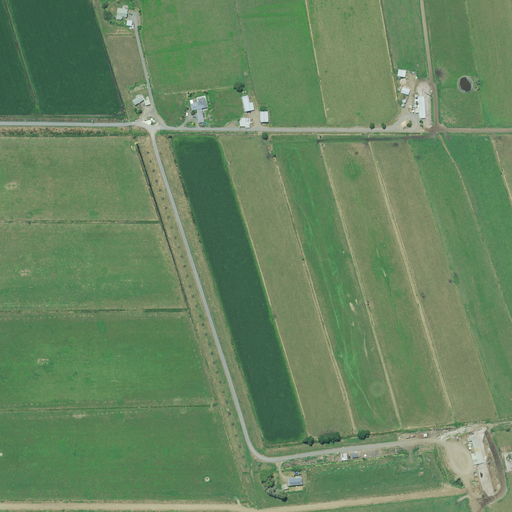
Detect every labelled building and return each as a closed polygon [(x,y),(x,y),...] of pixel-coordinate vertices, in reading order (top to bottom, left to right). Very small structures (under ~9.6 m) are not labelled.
[(129,10),(119,8),(117,20),(122,20),(123,17),(128,17),(129,10)] [(145,100),(142,96),(133,101),(136,105),(145,100)] [(250,103),(249,96),(242,97),(245,112),(255,110),(253,103),(250,103)] [(207,108),(206,97),(199,98),(199,102),(194,103),(194,100),(191,101),(192,111),(197,110),(199,123),(204,122),(202,109),(207,108)] [(426,118),(425,97),(419,97),(419,109),(416,109),(417,113),(420,113),(420,119),(426,118)] [(269,122),(269,112),(261,112),(261,122),(269,122)] [(251,128),(251,124),(253,124),(253,122),(251,122),(251,119),(241,118),(241,127),(246,127),(246,128),(251,128)] [(485,463),(478,435),(468,438),(469,442),(473,441),(476,454),(472,455),(475,465),(485,463)] [(296,475),(296,479),(289,480),(289,486),(303,485),(302,478),(301,475),(296,475)]
